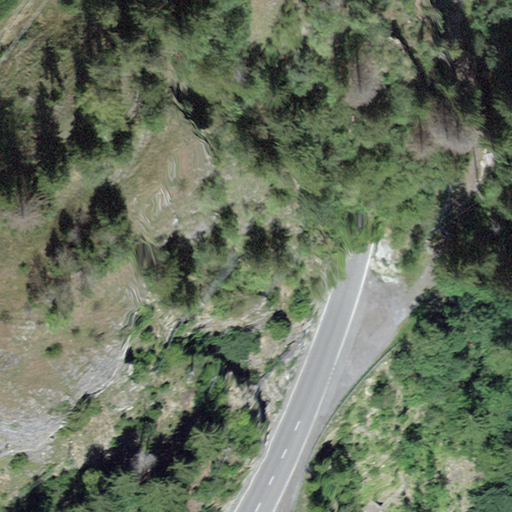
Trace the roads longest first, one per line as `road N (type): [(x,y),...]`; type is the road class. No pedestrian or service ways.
road 1 (secondary): [(429,0),(316,369),(254,511)]
road 2 (unclassified): [(511,227),(331,511)]
